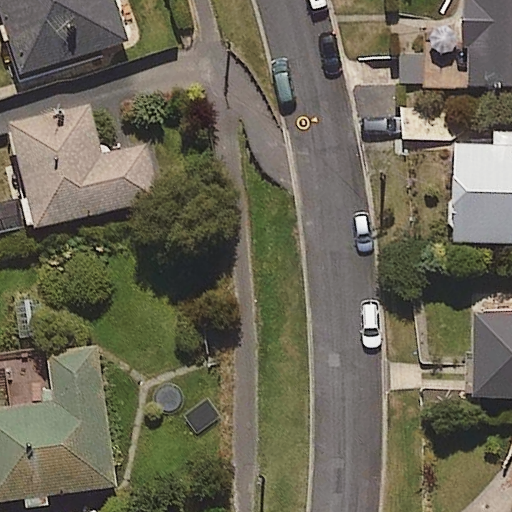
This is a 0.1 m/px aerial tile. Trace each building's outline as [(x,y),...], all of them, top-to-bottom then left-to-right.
[(131,47),(118,0),(0,0),(0,6),(19,77),(131,47)] [(511,0),(466,0),(467,42),(436,42),(437,92),(511,90),(511,0)] [(102,156),(88,104),(8,125),(34,227),(159,194),(146,144),(102,156)] [(511,128),(496,129),(496,148),(455,150),(458,242),(511,240),(511,128)] [(511,397),(511,291),(476,290),(472,395),(511,397)] [(0,500),(115,485),(97,349),(13,360),(19,405),(0,407),(0,500)]
